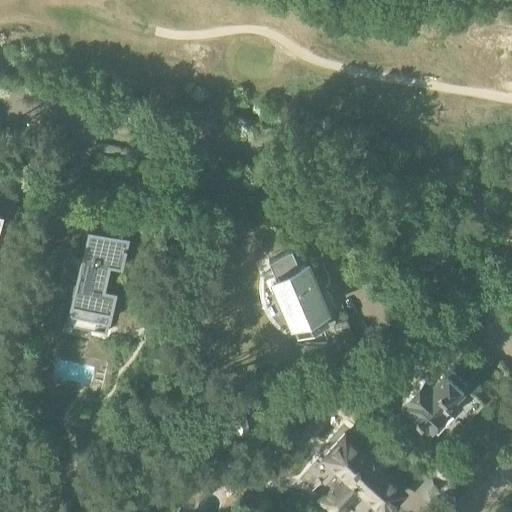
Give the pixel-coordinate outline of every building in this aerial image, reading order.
[(81,232),(58,329),(100,339),(110,296),(98,293),(103,270),(116,273),(123,241),(81,232)] [(355,341),(346,317),(335,321),(327,300),(320,303),(305,265),(300,267),(293,249),(269,259),(274,272),(261,277),(260,283),(260,290),(261,297),(263,305),(267,312),(272,319),(276,324),(284,331),(298,325),(300,332),(320,324),(331,351),(333,350),(338,362),(357,355),(352,342),(355,341)] [(444,408),(451,401),(455,401),(461,395),(460,391),(462,389),(461,388),(466,384),(448,367),(443,371),(443,370),(430,383),(423,376),(401,399),(403,400),(400,402),(406,408),(405,409),(425,428),(428,425),(430,428),(447,411),(444,408)] [(369,382),(362,390),(367,395),(374,387),(369,382)] [(334,486),(322,501),(335,511),(339,511),(361,485),(386,505),(403,484),(379,466),(386,458),(367,443),(361,451),(341,435),(324,456),(345,473),(344,474),(340,471),(331,483),(334,486)]
